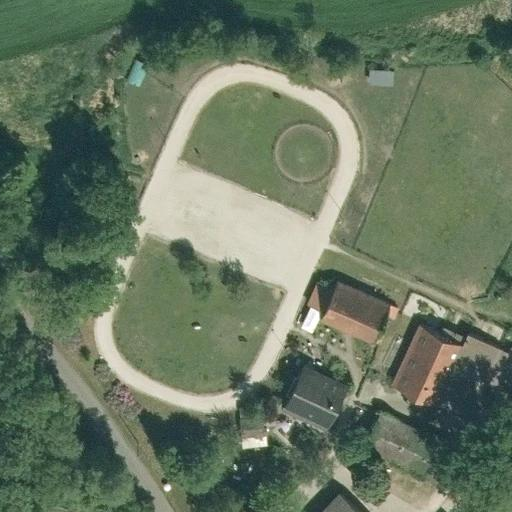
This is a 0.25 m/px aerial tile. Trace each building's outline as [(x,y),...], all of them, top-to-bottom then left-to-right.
[(369,68),(369,82),(393,82),(393,68),(369,68)] [(316,279),(307,301),(319,305),(328,283),(316,279)] [(371,343),(388,302),(336,282),(320,322),(371,343)] [(461,344),(414,322),(385,383),(480,428),(511,360),(511,352),(467,331),(461,344)] [(326,425),(345,383),(299,362),(280,405),(326,425)] [(450,439),(378,410),(362,448),(434,478),(450,439)] [(264,435),(262,416),(237,418),(238,437),(264,435)] [(360,511),(336,490),(316,511),(360,511)] [(444,511),(440,507),(435,511),(511,511),(511,496),(496,511),(444,511)]
